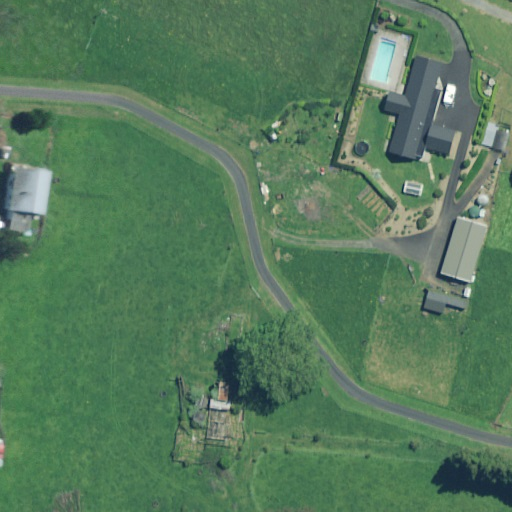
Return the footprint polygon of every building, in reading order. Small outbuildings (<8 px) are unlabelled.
[(442,64),(416,57),(406,97),(388,92),(384,110),(400,115),(390,152),(421,161),(425,148),(450,155),(457,132),(431,125),(440,94),(434,93),(442,64)] [(498,126),(486,123),(480,144),(492,148),(498,126)] [(1,211),(4,212),(2,229),(22,232),(24,214),(35,215),(40,172),(5,168),(1,211)] [(401,220),(394,213),(385,223),(393,230),(401,220)] [(488,228),(457,218),(440,274),(471,283),(488,228)] [(229,383),(219,383),(218,401),(228,401),(229,383)] [(230,410),(209,407),(205,438),(226,441),(230,410)]
